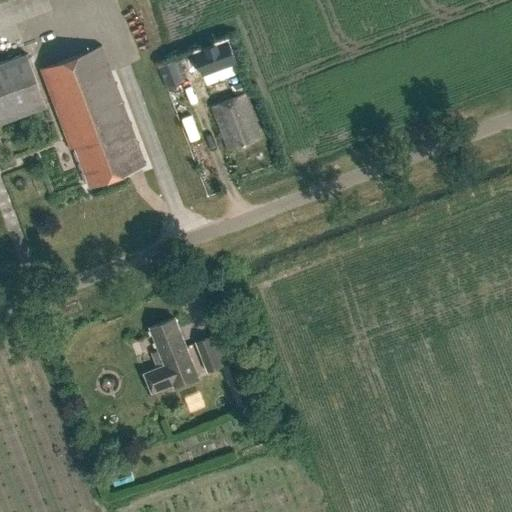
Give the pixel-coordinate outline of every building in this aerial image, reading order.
[(208,48),(194,53),(202,76),(216,71),(226,68),(237,64),(229,40),(226,41),(208,48)] [(131,125),(101,47),(41,69),(72,150),(75,148),(89,186),(145,164),(131,125)] [(0,124),(47,107),(27,54),(0,64),(0,124)] [(177,60),(159,67),(167,88),(185,81),(177,60)] [(260,139),(244,95),(212,106),(227,144),(233,142),(235,148),(260,139)] [(174,318),(151,327),(160,350),(153,352),(159,367),(145,373),(152,392),(173,383),(174,385),(197,376),(190,359),(174,318)] [(210,336),(195,341),(207,371),(221,366),(221,365),(210,336)] [(229,385),(241,380),(234,360),(221,365),(221,366),(229,385)]
